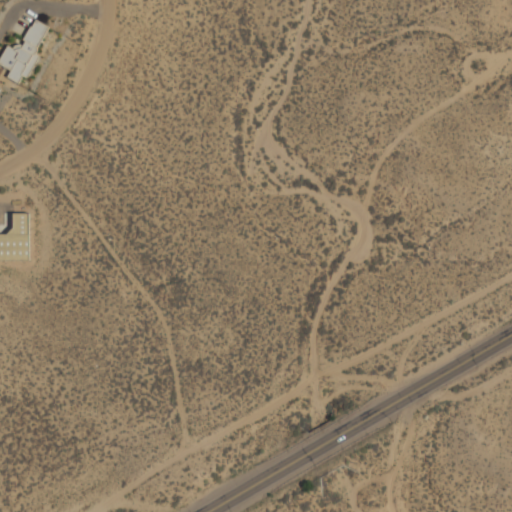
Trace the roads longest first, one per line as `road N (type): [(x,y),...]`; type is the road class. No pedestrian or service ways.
road 1 (tertiary): [(201,511),(511,332)]
road 2 (residential): [(35,152),(166,314)]
road 3 (residential): [(96,0),(94,45),(72,104),(35,152),(0,169)]
